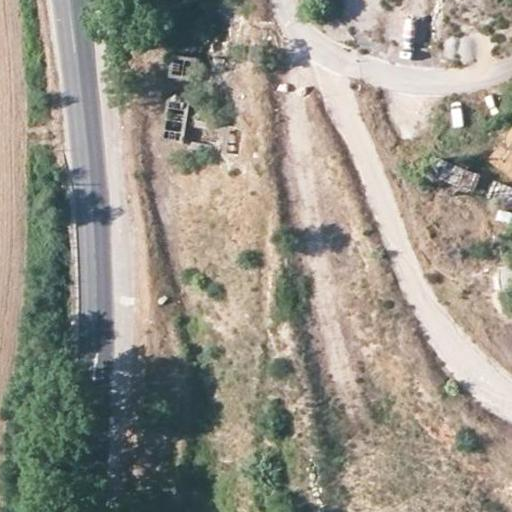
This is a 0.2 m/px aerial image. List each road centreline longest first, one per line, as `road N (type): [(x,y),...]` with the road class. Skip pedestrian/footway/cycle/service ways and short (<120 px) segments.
road 1 (secondary): [(69,0),(95,268),(87,511)]
road 2 (track): [(0,124),(26,116),(23,0)]
